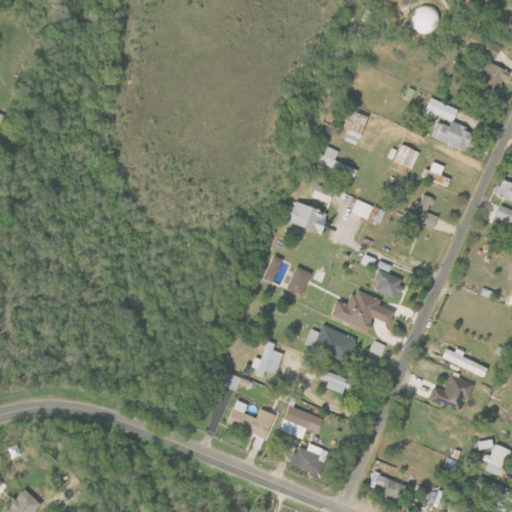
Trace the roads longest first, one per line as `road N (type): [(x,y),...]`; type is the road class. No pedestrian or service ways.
road 1 (residential): [(343,511),(511,127)]
road 2 (tertiary): [(343,511),(86,411),(0,415)]
